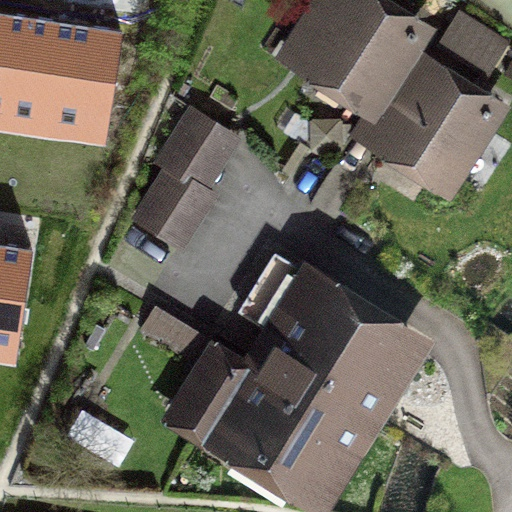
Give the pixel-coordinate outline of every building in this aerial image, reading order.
[(368,128),(413,61),(426,41),(363,0),(338,0),(334,8),(322,0),(319,0),(275,67),(368,128)] [(122,26),(0,7),(0,121),(105,137),(122,26)] [(413,61),(368,128),(353,152),(442,211),(503,120),(475,102),(505,56),(455,24),(425,69),(413,61)] [(235,148),(188,120),(156,171),(164,175),(133,225),(181,255),(211,206),(203,200),(235,148)] [(0,355),(14,358),(31,246),(0,241),(0,355)] [(303,511),(308,511),(415,348),(304,277),(242,373),(207,350),(161,421),(303,511)]
